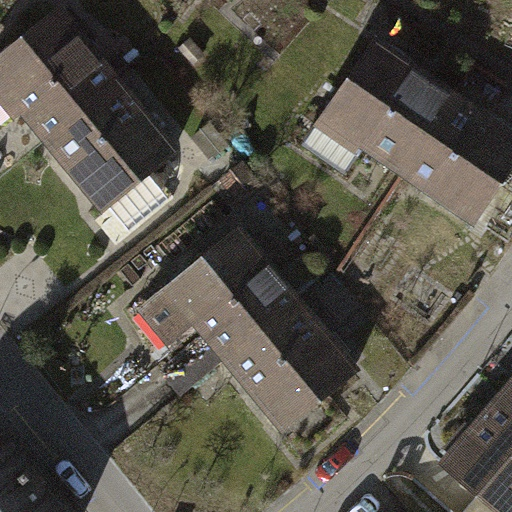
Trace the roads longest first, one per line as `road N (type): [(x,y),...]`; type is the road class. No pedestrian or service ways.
road 1 (residential): [(315,511),(381,457),(511,302)]
road 2 (residential): [(0,358),(126,511)]
